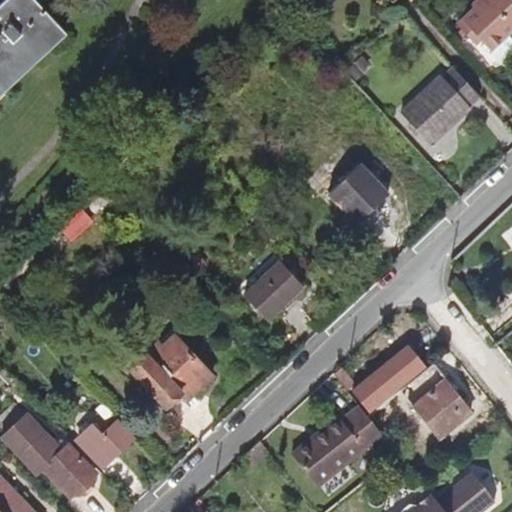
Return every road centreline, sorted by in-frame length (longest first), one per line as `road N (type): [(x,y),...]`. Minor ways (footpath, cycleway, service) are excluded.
road 1 (residential): [(161,511),(412,274)]
road 2 (residential): [(511,397),(412,274)]
road 3 (residential): [(412,274),(511,181)]
